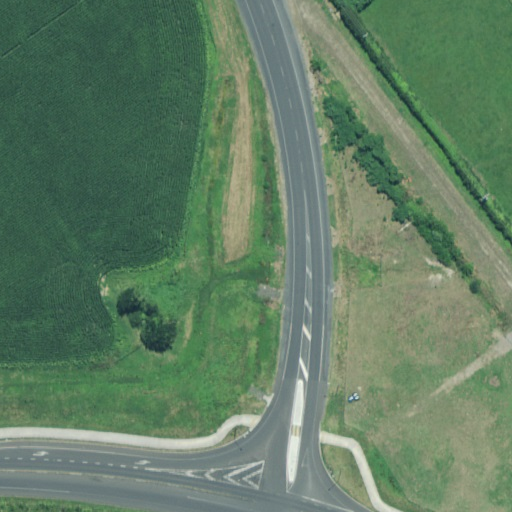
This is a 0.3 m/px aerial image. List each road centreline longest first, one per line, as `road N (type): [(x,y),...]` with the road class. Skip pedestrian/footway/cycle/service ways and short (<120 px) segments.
road 1 (tertiary): [(259,0),(308,207),(310,317),(295,430)]
road 2 (primary): [(248,511),(102,486),(0,480)]
road 3 (primary): [(132,469),(211,464),(295,430)]
road 4 (primary): [(132,469),(285,500)]
road 5 (primary): [(0,461),(132,469)]
